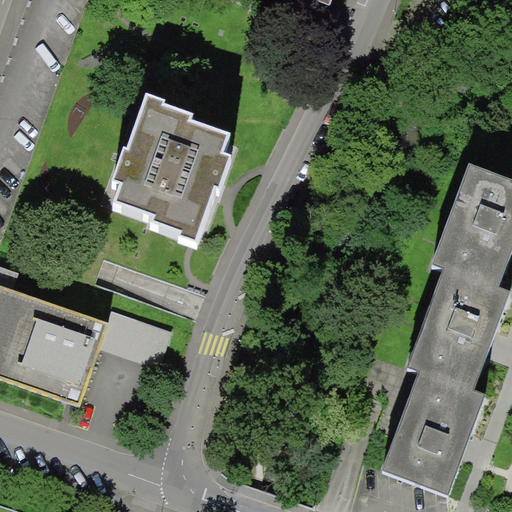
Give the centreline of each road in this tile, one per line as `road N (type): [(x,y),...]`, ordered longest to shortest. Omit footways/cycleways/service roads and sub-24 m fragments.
road 1 (residential): [(373,0),(268,214),(168,486)]
road 2 (unclassified): [(0,427),(168,486)]
